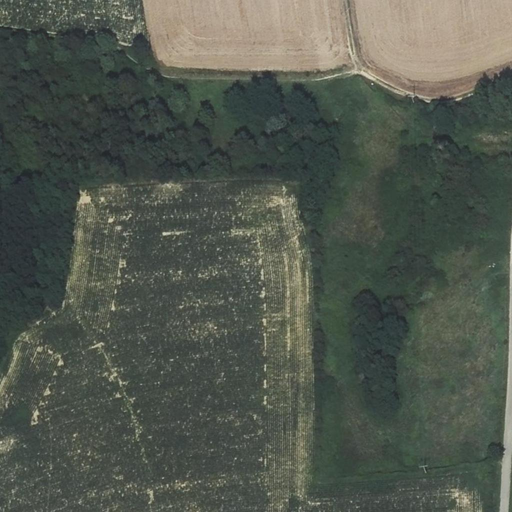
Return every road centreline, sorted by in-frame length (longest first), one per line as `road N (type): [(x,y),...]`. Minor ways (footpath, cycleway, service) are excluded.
road 1 (track): [(359,69),(449,103),(511,77)]
road 2 (unclassified): [(504,511),(511,389)]
